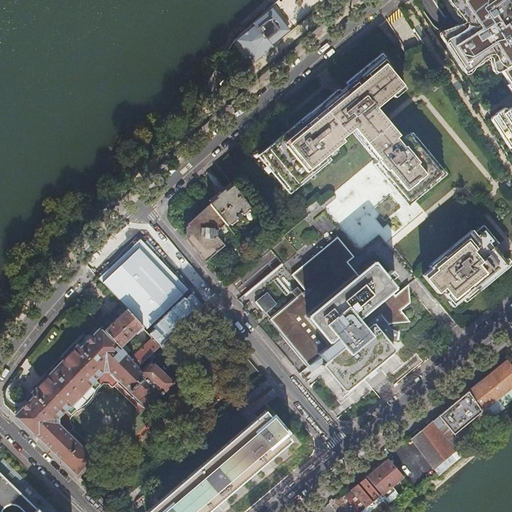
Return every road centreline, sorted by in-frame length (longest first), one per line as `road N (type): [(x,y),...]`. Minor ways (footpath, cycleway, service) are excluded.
road 1 (residential): [(143,207),(343,454)]
road 2 (residential): [(372,0),(143,207)]
road 3 (residential): [(143,207),(0,366)]
road 4 (residential): [(343,454),(511,324)]
road 5 (residential): [(93,511),(0,421)]
